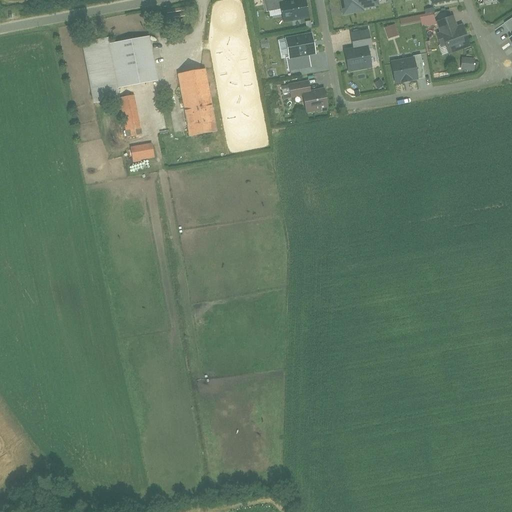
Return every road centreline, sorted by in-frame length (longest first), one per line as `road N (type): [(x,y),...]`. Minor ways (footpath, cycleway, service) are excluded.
road 1 (residential): [(319,0),(339,110),(489,78),(493,65),(467,0)]
road 2 (unclassified): [(161,0),(0,29)]
